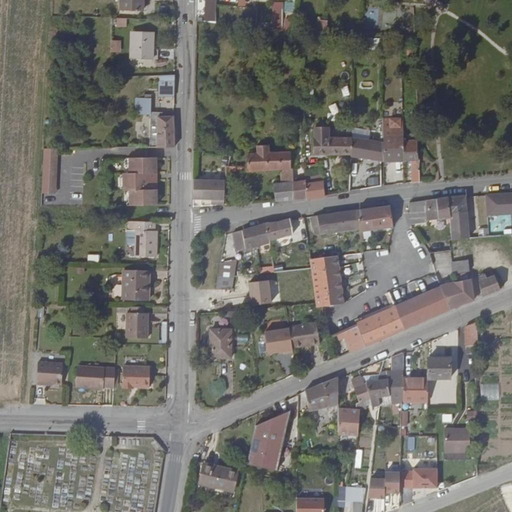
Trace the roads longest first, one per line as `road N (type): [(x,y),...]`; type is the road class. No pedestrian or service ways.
road 1 (tertiary): [(511,296),(233,413),(181,423)]
road 2 (residential): [(511,182),(185,226)]
road 3 (tertiary): [(186,0),(185,226)]
road 4 (tertiary): [(185,226),(181,423)]
road 5 (tertiary): [(181,423),(0,420)]
